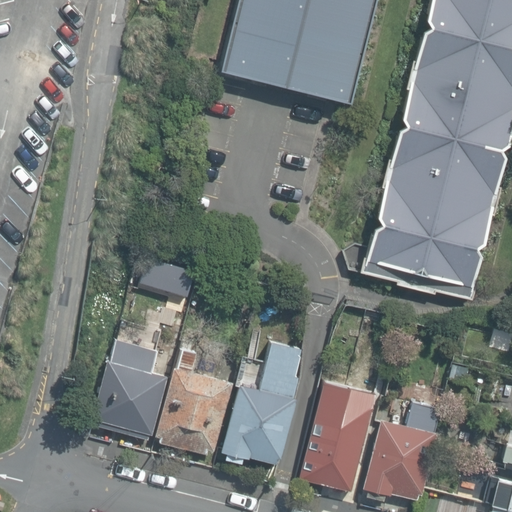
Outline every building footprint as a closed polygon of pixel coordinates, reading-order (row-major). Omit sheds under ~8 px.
[(511,0),(237,0),(220,69),(349,101),(375,0),(429,0),(424,19),(429,26),(421,30),(414,59),(411,59),(404,87),(407,88),(400,118),(404,124),(397,129),(389,157),(386,157),(380,185),(383,186),(375,216),(379,222),(372,227),(365,256),(362,256),(359,271),(394,280),(394,282),(433,293),(434,290),(471,298),(474,284),(472,282),(479,253),(474,247),(482,242),(490,213),(492,213),(499,185),(496,184),(503,155),(499,148),(507,144),(511,122),(511,0)] [(139,281),(186,295),(193,269),(146,255),(139,281)] [(459,329),(471,333),(474,320),(463,317),(459,329)] [(92,423),(147,437),(148,431),(151,432),(166,373),(151,369),(156,349),(115,339),(110,359),(108,358),(92,423)] [(248,455),(275,462),(276,457),(279,457),(295,396),(291,396),(296,374),(293,373),(300,347),(270,339),(258,386),(238,381),(220,450),(226,451),(224,458),(241,462),(242,456),(248,457),(248,455)] [(159,439),(205,451),(207,447),(213,448),(232,380),(190,368),(195,350),(179,346),(155,434),(160,435),(159,439)] [(315,381),(322,353),(306,350),(276,473),(292,477),(315,381)] [(447,377),(459,380),(463,367),(450,364),(447,377)] [(300,477),(345,488),(346,484),(353,485),(377,389),(319,374),(294,470),(301,472),(300,477)] [(377,416),(360,486),(365,488),(363,496),(382,500),(384,493),(390,495),(391,493),(416,499),(417,493),(420,494),(436,432),(431,431),(437,405),(411,399),(405,423),(377,416)] [(501,462),(511,464),(511,432),(509,432),(501,462)] [(495,481),(491,500),(493,500),(511,505),(511,473),(509,484),(495,481)] [(511,511),(511,505),(493,500),(490,510),(488,510),(486,511),(511,511)]
